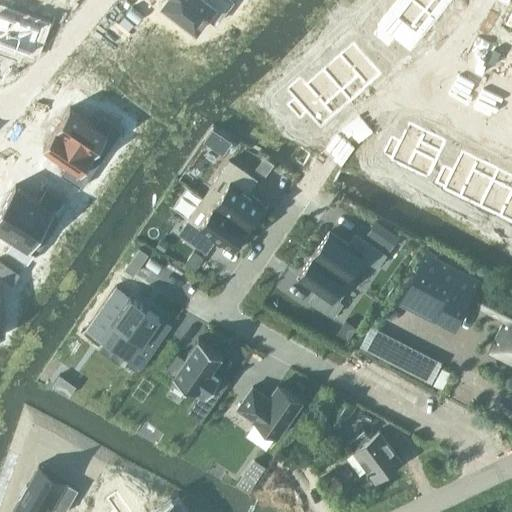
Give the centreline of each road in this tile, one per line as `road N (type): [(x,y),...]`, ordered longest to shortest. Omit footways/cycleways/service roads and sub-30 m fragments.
road 1 (residential): [(499,474),(463,439),(219,310),(293,209)]
road 2 (residential): [(100,0),(4,110)]
road 3 (residential): [(394,90),(511,146)]
road 4 (residential): [(481,0),(394,90)]
